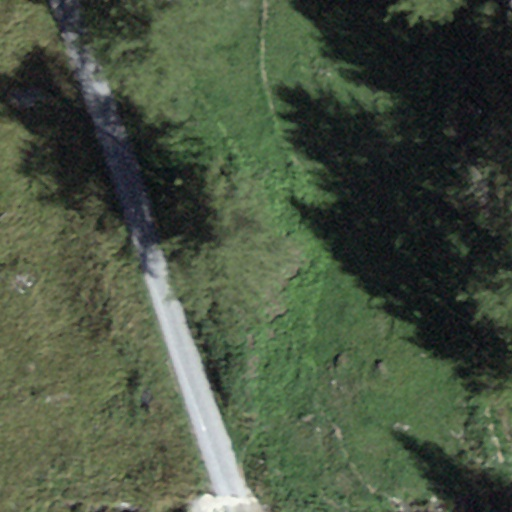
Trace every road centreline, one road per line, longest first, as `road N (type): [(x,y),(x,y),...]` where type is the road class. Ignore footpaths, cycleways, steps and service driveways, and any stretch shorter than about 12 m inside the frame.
road 1 (track): [(76,0),(251,511)]
road 2 (track): [(511,351),(497,511)]
